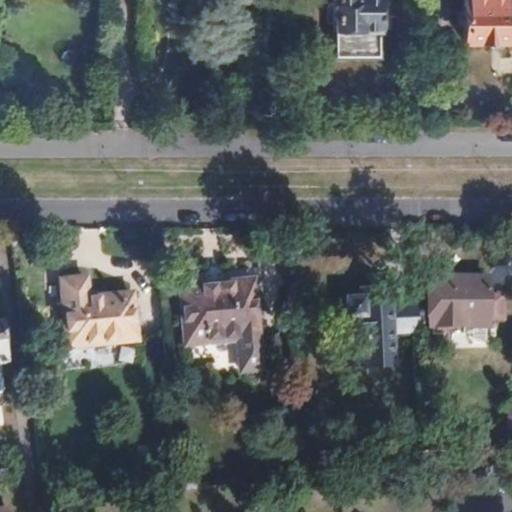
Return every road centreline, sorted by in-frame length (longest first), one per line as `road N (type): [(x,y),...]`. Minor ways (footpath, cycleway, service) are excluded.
road 1 (residential): [(511,143),(0,145)]
road 2 (residential): [(0,210),(511,209)]
road 3 (unknown): [(114,145),(116,0)]
